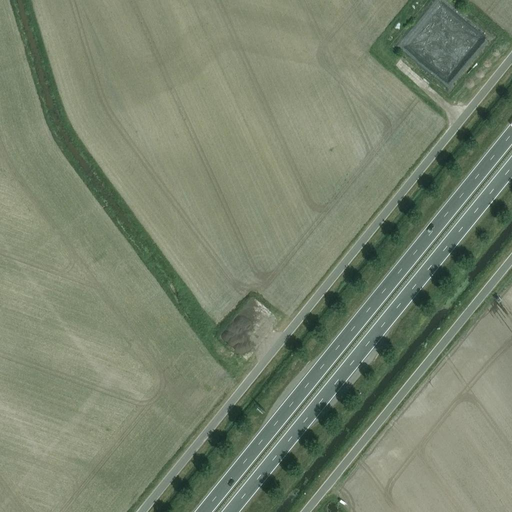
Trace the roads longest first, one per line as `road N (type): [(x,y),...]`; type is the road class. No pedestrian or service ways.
road 1 (unclassified): [(143,511),(511,58)]
road 2 (trunk): [(511,132),(203,511)]
road 3 (trunk): [(231,511),(511,166)]
road 4 (unclassified): [(307,511),(511,260)]
